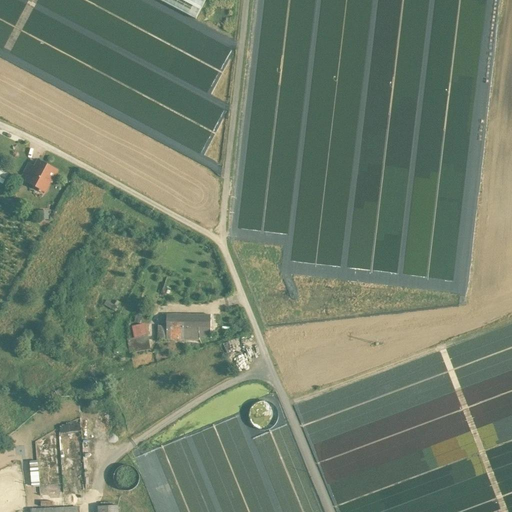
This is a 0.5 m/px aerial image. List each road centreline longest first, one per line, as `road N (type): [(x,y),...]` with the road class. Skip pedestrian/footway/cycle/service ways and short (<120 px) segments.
road 1 (track): [(248,0),(221,242),(329,511)]
road 2 (track): [(0,124),(221,242)]
